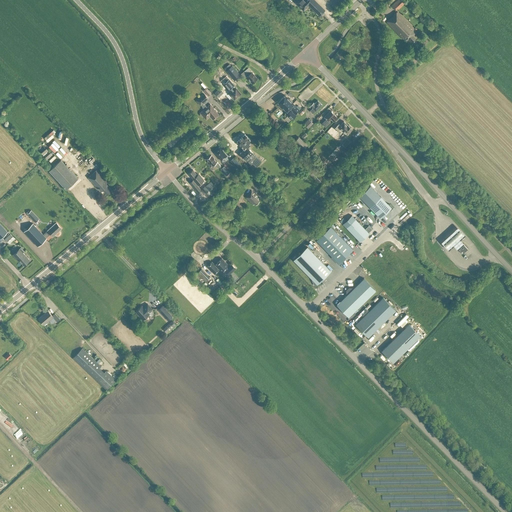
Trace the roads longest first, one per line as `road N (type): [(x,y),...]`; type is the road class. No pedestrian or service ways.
road 1 (tertiary): [(511,269),(305,52)]
road 2 (unclassified): [(504,511),(308,310)]
road 3 (tertiary): [(0,311),(166,171)]
road 4 (unclassified): [(308,310),(166,171)]
road 5 (unclassified): [(166,171),(139,132),(118,50),(76,0)]
road 6 (tertiary): [(166,171),(305,52)]
road 7 (unclassified): [(308,310),(408,213)]
